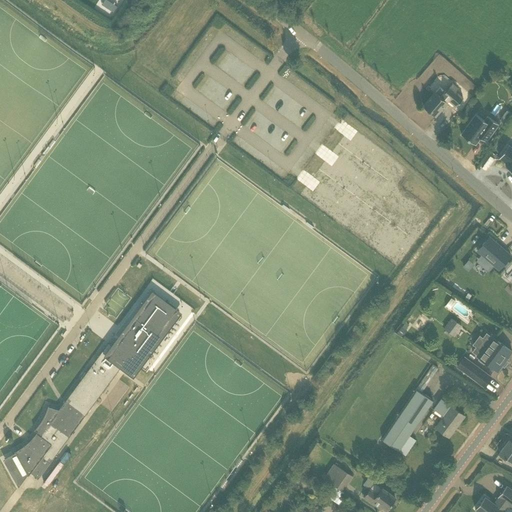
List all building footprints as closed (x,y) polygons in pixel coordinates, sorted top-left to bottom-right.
[(428,77),(444,64),(440,59),(424,72),(428,77)] [(423,106),(435,116),(449,100),(456,107),(463,98),(456,92),(458,89),(452,84),(441,96),(435,92),(423,106)] [(507,121),(511,114),(506,110),(502,117),(507,121)] [(475,144),(480,137),(486,141),(488,139),(499,124),(488,116),(484,120),(476,114),(461,134),(475,144)] [(511,146),(509,144),(500,157),(507,163),(506,165),(511,169),(511,146)] [(494,267),(505,252),(499,248),(498,249),(488,241),(489,240),(483,235),(471,250),(494,267)] [(468,272),(474,264),(468,259),(462,267),(468,272)] [(462,326),(451,318),(443,328),(445,330),(443,332),(450,337),(452,335),(454,337),(462,326)] [(144,350),(147,348),(152,345),(143,331),(146,328),(138,332),(132,323),(119,340),(114,337),(117,333),(116,332),(65,401),(66,402),(66,401),(84,414),(84,415),(85,416),(123,364),(128,369),(136,358),(138,356),(140,354),(142,352),(144,350)] [(397,332),(403,336),(407,330),(405,329),(402,327),(402,326),(397,332)] [(484,364),(486,362),(498,371),(511,351),(491,336),(477,355),(480,357),(478,360),(484,364)] [(484,386),(491,377),(465,357),(458,367),(484,386)] [(416,389),(382,439),(398,450),(409,435),(433,400),(421,393),(416,389)] [(433,409),(443,416),(436,427),(449,437),(464,416),(451,406),(441,399),(433,409)] [(59,410),(58,409),(49,406),(49,405),(48,405),(48,408),(47,410),(45,413),(44,416),(42,419),(41,421),(38,425),(36,428),(34,430),(35,430),(38,432),(37,433),(34,436),(32,439),(30,441),(28,442),(24,445),(21,447),(15,451),(15,452),(16,452),(28,474),(28,475),(29,475),(31,472),(38,477),(37,478),(38,479),(85,416),(84,415),(84,414),(66,401),(66,402),(65,401),(59,410)] [(511,441),(509,440),(499,453),(511,462),(511,441)] [(335,464),(331,468),(324,479),(335,486),(342,491),(352,476),(335,464)] [(409,473),(398,465),(393,472),(404,480),(409,473)] [(381,489),(374,483),(379,477),(372,472),(363,484),(370,489),(364,497),(381,510),(384,506),(387,509),(391,504),(392,504),(395,500),(394,499),(395,498),(382,488),(381,489)] [(511,506),(511,489),(506,485),(498,496),(499,497),(494,503),(484,496),(475,509),(479,511),(504,511),(505,511),(504,511),(509,505),(511,506)]
